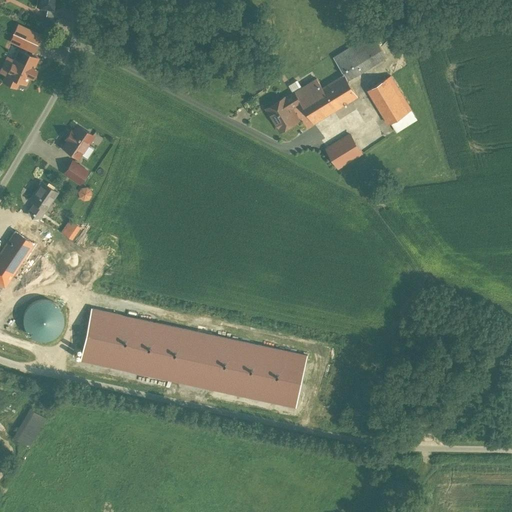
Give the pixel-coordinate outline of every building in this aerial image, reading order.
[(55,0),(37,0),(36,9),(53,12),(55,0)] [(57,22),(43,20),(41,30),(55,33),(57,22)] [(42,46),(14,32),(7,44),(37,59),(42,46)] [(386,58),(372,36),(334,60),(344,77),(348,82),(386,58)] [(37,59),(18,51),(5,78),(24,87),(37,59)] [(317,79),(293,94),(312,125),(358,98),(348,82),(344,77),(323,90),(317,79)] [(411,111),(390,78),(366,94),(387,126),(411,111)] [(94,137),(76,126),(62,148),(80,160),(94,137)] [(363,155),(350,134),(325,150),(339,171),(363,155)] [(87,175),(70,164),(64,175),(80,186),(87,175)] [(60,193),(42,180),(27,200),(33,204),(27,214),(39,222),(60,193)] [(60,236),(39,222),(27,214),(0,255),(0,288),(2,285),(18,295),(39,262),(49,269),(55,260),(72,271),(79,262),(63,252),(78,229),(68,222),(60,236)] [(38,339),(45,340),(51,338),(57,335),(61,330),(63,323),(63,317),(61,311),(58,305),(52,301),(46,299),(39,299),(33,302),(27,306),(24,312),(23,319),(24,326),(27,332),(32,337),(38,339)] [(307,356),(93,308),(81,360),(296,408),(307,356)]
